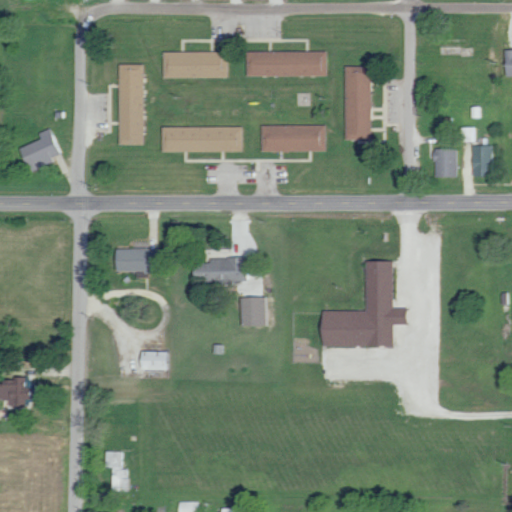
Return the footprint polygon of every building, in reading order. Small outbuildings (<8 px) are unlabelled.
[(511,49),(502,50),(503,76),(511,75),(511,49)] [(167,78),(231,77),(231,51),(167,52),(167,78)] [(251,75),(330,76),(330,52),(251,51),(251,75)] [(148,64),(124,64),(123,144),(147,144),(148,64)] [(344,140),(369,139),(368,65),(343,66),(344,140)] [(266,125),(267,151),(330,150),(330,125),(266,125)] [(167,127),(167,151),(247,151),(246,127),(167,127)] [(476,127),(459,127),(459,141),(476,141),(476,127)] [(35,172),(59,162),(57,157),(65,154),(54,128),(42,133),(45,139),(24,148),(35,172)] [(491,145),(471,145),(470,176),(490,176),(491,145)] [(455,148),(433,148),(433,176),(455,176),(455,148)] [(161,273),(161,249),(122,248),(122,272),(142,272),(142,277),(150,277),(150,273),(161,273)] [(253,257),(200,258),(200,284),(254,282),(253,257)] [(392,345),(392,323),(406,323),(406,307),(391,307),(391,260),(364,260),(364,310),(318,310),(318,345),(392,345)] [(271,297),(246,298),(247,326),(271,325),(271,297)] [(175,352),(149,351),(148,369),(174,370),(175,352)] [(14,406),(32,406),(32,399),(38,399),(38,387),(31,388),(31,378),(24,378),(24,384),(6,385),(6,400),(14,400),(14,406)] [(103,467),(110,467),(110,490),(130,491),(130,467),(123,467),(124,451),(104,451),(103,467)]
